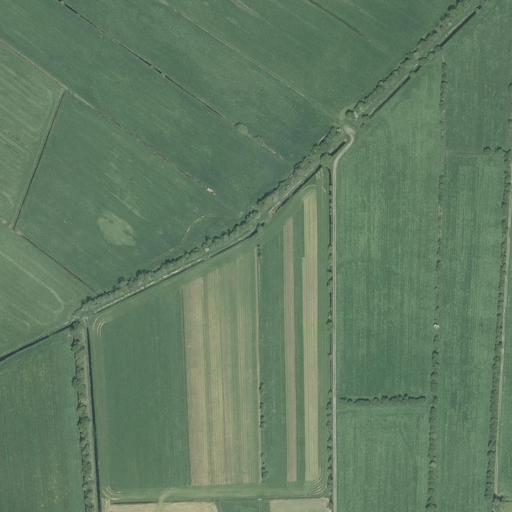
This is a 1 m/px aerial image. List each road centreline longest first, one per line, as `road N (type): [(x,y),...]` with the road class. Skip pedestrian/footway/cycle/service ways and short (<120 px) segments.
road 1 (track): [(95,511),(80,314),(251,229),(480,0)]
road 2 (track): [(335,511),(334,171),(352,142),(348,131)]
road 3 (track): [(494,511),(511,181)]
